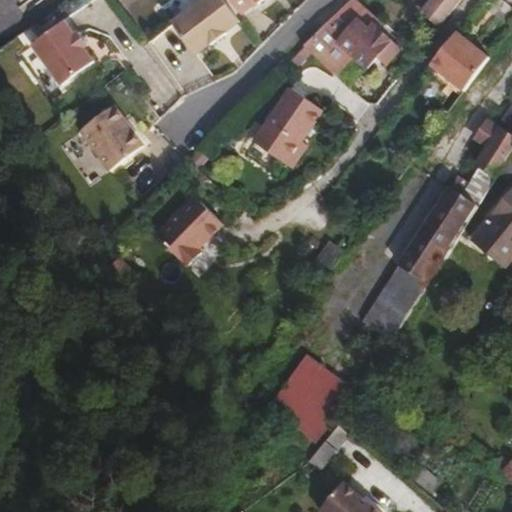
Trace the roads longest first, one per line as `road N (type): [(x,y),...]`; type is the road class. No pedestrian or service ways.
road 1 (residential): [(511,45),(276,376)]
road 2 (unknown): [(238,234),(274,226),(336,177),(468,0)]
road 3 (residential): [(322,0),(196,130)]
